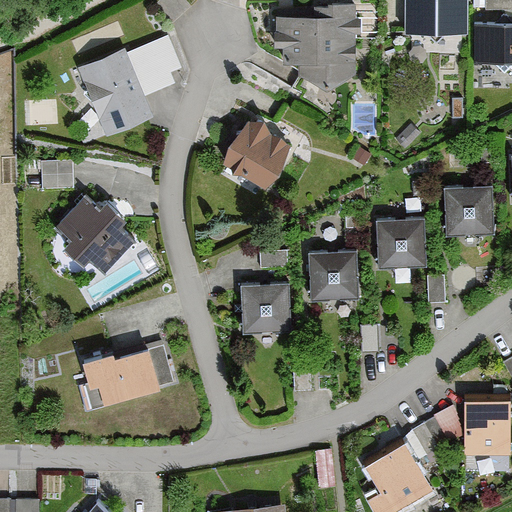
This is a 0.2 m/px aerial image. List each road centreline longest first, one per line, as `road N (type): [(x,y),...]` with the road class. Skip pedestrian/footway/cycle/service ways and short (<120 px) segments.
road 1 (residential): [(232,449),(171,196),(175,156),(214,44),(211,28)]
road 2 (residential): [(232,449),(288,438),(371,406),(511,302)]
road 3 (residential): [(0,457),(160,459),(232,449)]
